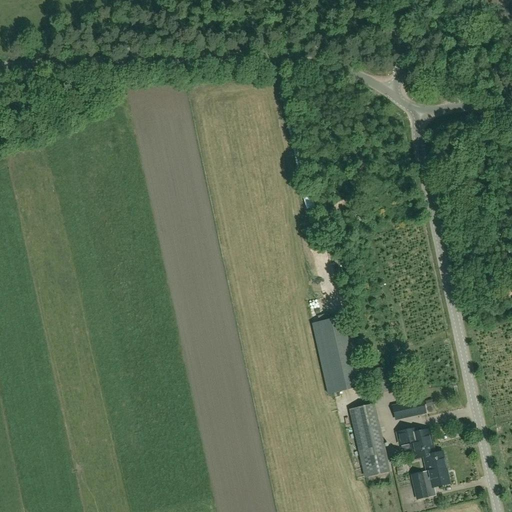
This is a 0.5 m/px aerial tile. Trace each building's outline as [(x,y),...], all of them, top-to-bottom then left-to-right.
[(350,390),(334,320),(314,324),(329,394),(350,390)] [(405,363),(404,355),(392,356),(392,364),(405,363)] [(393,409),(392,401),(400,399),(396,381),(378,384),(384,411),(393,409)] [(426,413),(423,401),(394,407),(396,420),(426,413)] [(351,410),(361,458),(365,478),(389,472),(375,405),(351,410)] [(424,457),(435,454),(429,430),(418,433),(417,429),(397,433),(400,445),(411,442),(412,445),(410,445),(412,452),(413,452),(415,459),(424,457)] [(429,474),(446,470),(442,453),(435,454),(424,457),(427,473),(429,472),(429,474)] [(449,485),(446,470),(429,474),(429,475),(423,476),(423,474),(412,476),(417,500),(428,498),(425,487),(432,486),(432,488),(449,485)]
